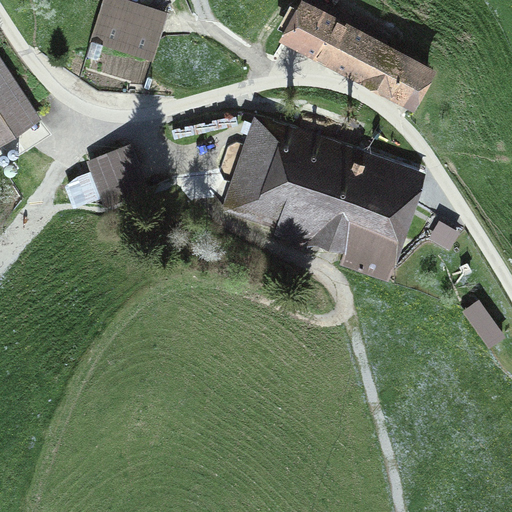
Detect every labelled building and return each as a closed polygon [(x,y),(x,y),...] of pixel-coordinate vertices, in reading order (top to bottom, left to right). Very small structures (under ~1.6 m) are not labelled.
[(164,13),(122,0),(103,0),(91,39),(150,57),(164,13)] [(287,37),(330,61),(348,27),(304,4),(287,37)] [(426,69),(348,27),(330,61),(408,102),(426,69)] [(0,142),(22,127),(15,115),(28,107),(0,63),(0,142)] [(250,136),(225,210),(280,228),(277,235),(308,246),(312,236),(342,247),(349,228),(388,242),(410,181),(381,171),(386,159),(292,126),(270,125),(265,141),(250,136)] [(92,163),(109,201),(147,184),(130,146),(92,163)] [(64,178),(73,204),(100,195),(91,169),(64,178)] [(429,240),(454,249),(461,228),(437,219),(429,240)] [(341,265),(383,279),(391,256),(349,241),(341,265)] [(466,312),(490,345),(503,336),(479,303),(466,312)]
